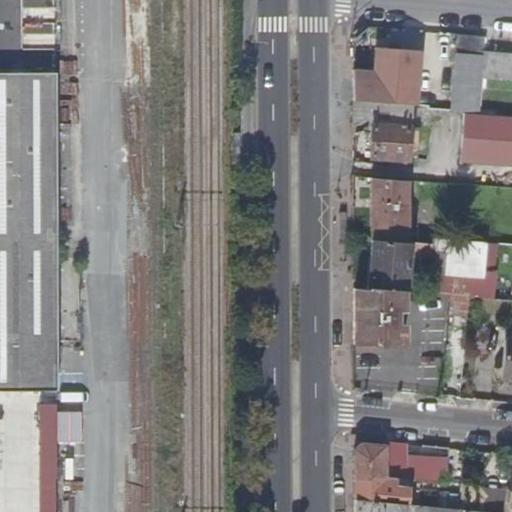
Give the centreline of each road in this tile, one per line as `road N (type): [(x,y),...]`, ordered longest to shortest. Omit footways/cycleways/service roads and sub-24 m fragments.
road 1 (primary): [(273,0),(276,511)]
road 2 (primary): [(315,409),(314,0)]
road 3 (residential): [(511,428),(315,409)]
road 4 (residential): [(511,11),(373,0)]
